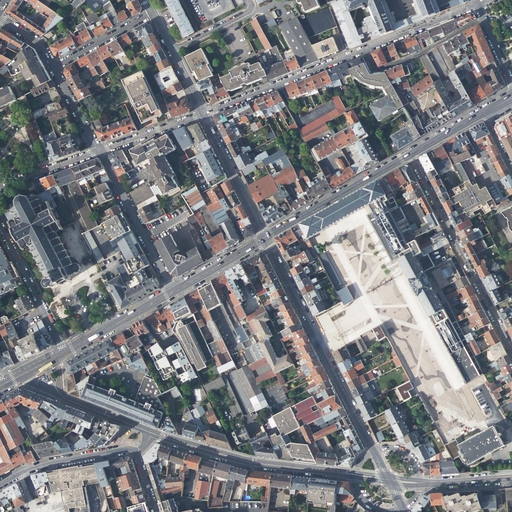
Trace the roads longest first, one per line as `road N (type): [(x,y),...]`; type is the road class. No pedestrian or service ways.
road 1 (residential): [(265,236),(388,479)]
road 2 (secondary): [(152,433),(248,462),(388,479)]
road 3 (residential): [(411,153),(511,352)]
road 4 (residential): [(365,49),(203,113)]
road 5 (secondary): [(265,236),(411,153)]
road 6 (residential): [(173,291),(97,151)]
road 7 (residential): [(0,484),(53,463),(125,449),(137,455)]
road 8 (residential): [(365,49),(374,69),(382,68),(483,19)]
road 9 (residential): [(62,351),(0,226)]
road 10 (residential): [(203,113),(265,236)]
road 11 (secondary): [(62,351),(173,291)]
road 12 (secondary): [(388,479),(511,476)]
road 13 (residential): [(477,4),(365,49)]
